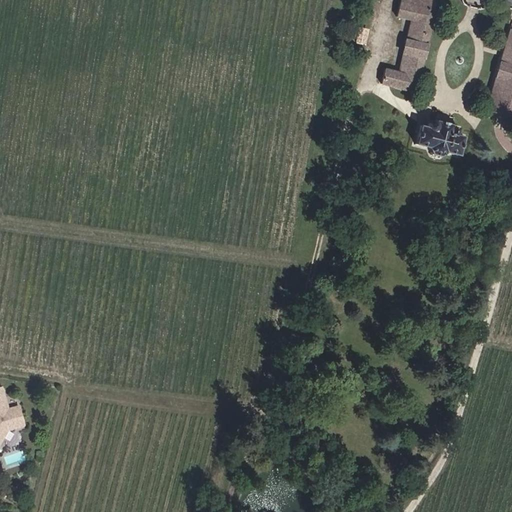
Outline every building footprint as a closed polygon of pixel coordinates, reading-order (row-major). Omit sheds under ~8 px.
[(434,11),(432,10),(434,0),(400,0),(396,18),(409,21),(405,39),(403,38),(400,55),(402,55),(399,72),(385,68),(381,86),(415,93),(422,61),(424,60),(427,45),(426,43),(434,11)] [(355,43),(364,45),(368,30),(358,28),(357,33),(354,32),(353,37),(356,38),(355,43)] [(511,28),(511,30),(509,29),(485,110),(511,118),(511,28)] [(463,137),(456,135),(458,128),(453,126),(453,123),(435,120),(435,122),(430,121),(427,123),(426,126),(419,125),(415,144),(427,147),(431,155),(440,157),(445,152),(458,155),(463,137)] [(11,410),(7,407),(4,398),(0,399),(0,440),(1,438),(0,435),(3,431),(22,430),(20,409),(11,410)]
